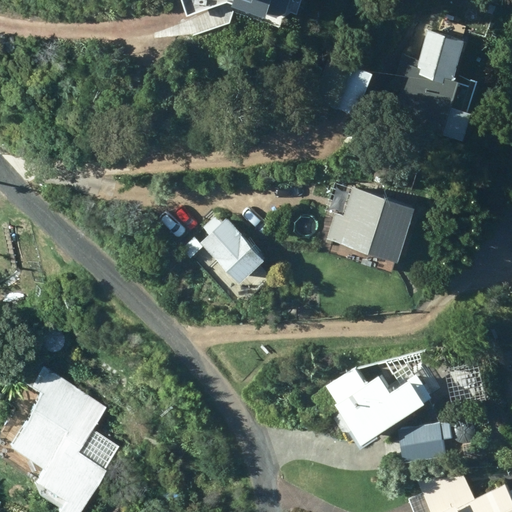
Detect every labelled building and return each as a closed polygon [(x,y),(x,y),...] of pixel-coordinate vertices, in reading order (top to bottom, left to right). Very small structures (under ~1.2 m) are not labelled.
[(241,0),(242,0),(239,10),(273,21),(291,16),(296,0),(241,0)] [(410,124),(469,143),(478,116),(458,110),(466,85),(457,82),(469,43),(432,32),(423,63),(404,58),(396,83),(405,85),(398,110),(413,115),(410,124)] [(318,98),(360,118),(379,79),(337,59),(318,98)] [(406,265),(422,211),(357,191),(349,218),(340,215),(332,242),(406,265)] [(208,246),(249,286),(273,262),(232,221),(227,225),(219,217),(207,229),(216,238),(208,246)] [(196,238),(185,250),(195,260),(206,248),(196,238)] [(81,511),(106,473),(63,446),(77,424),(91,432),(106,408),(27,358),(15,378),(19,381),(0,410),(0,413),(24,428),(11,450),(46,472),(40,482),(47,487),(45,490),(67,504),(61,511),(81,511)] [(374,387),(362,370),(333,390),(362,431),(357,435),(369,453),(387,440),(386,440),(433,407),(431,404),(436,401),(413,369),(409,372),(402,362),(392,369),(399,379),(391,384),(387,378),(374,387)] [(484,366),(449,371),(454,407),(490,402),(484,366)] [(408,465),(448,457),(441,423),(401,430),(408,465)] [(438,462),(439,471),(450,470),(449,461),(438,462)] [(511,511),(511,489),(510,485),(479,501),(465,473),(421,480),(427,493),(412,501),(417,511),(511,511)]
